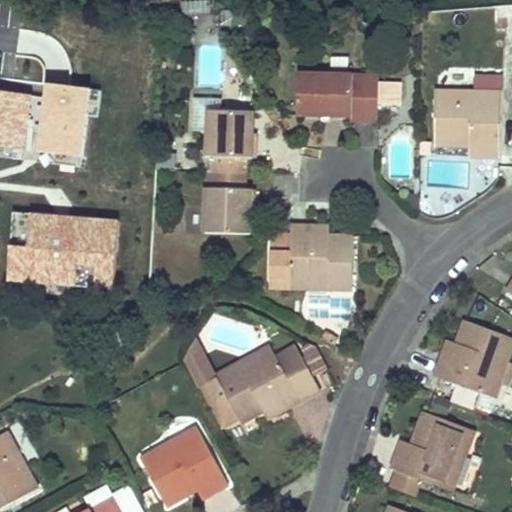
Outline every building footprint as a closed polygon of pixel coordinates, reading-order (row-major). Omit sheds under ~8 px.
[(379,76),(298,75),(297,116),(351,117),(351,120),(360,120),(378,121),(379,76)] [(0,161),(83,170),(91,90),(0,80),(0,161)] [(382,80),(380,105),(401,106),(402,81),(382,80)] [(511,88),(504,88),(501,155),(511,155),(511,88)] [(500,92),(436,92),(434,146),(470,146),(470,157),(477,157),(500,157),(500,92)] [(194,130),(208,130),(208,111),(222,111),(222,99),(194,98),(194,130)] [(207,156),(215,156),(247,157),(256,157),(256,143),(253,143),(253,128),(254,112),(222,111),(208,111),(208,130),(207,156)] [(432,143),(421,142),(421,155),(431,155),(432,143)] [(247,173),(247,157),(215,156),(215,172),(247,173)] [(215,172),(214,189),(246,189),(247,173),(215,172)] [(246,189),(214,189),(207,189),(206,235),(250,235),(251,216),(251,206),(255,206),(255,189),(246,189)] [(17,215),(11,279),(109,287),(114,222),(17,215)] [(291,236),(272,235),(271,277),(290,278),(327,279),(327,289),(352,290),(354,237),(339,236),(321,235),(321,226),(291,226),(291,236)] [(290,278),(271,277),(270,288),(327,289),(327,279),(290,278)] [(511,345),(511,337),(465,320),(453,351),(445,348),(440,362),(434,376),(446,380),(441,394),(477,408),(483,394),(495,359),(506,363),(511,345)] [(334,336),(327,333),(323,339),(331,343),(334,336)] [(340,339),(334,336),(331,343),(336,346),(340,339)] [(201,350),(195,340),(189,350),(192,355),(201,350)] [(308,356),(318,351),(316,347),(309,343),(303,347),(308,356)] [(300,401),(294,391),(299,388),(305,398),(319,390),(296,345),(276,357),(275,356),(243,373),(238,364),(215,377),(216,379),(199,388),(221,428),(238,418),(241,424),(263,412),(271,407),(275,414),(300,401)] [(270,346),(238,364),(243,373),(275,356),(270,346)] [(215,377),(201,350),(192,355),(189,350),(183,360),(198,386),(215,377)] [(327,368),(318,351),(308,356),(318,373),(327,368)] [(506,363),(495,359),(483,394),(494,398),(506,363)] [(446,380),(434,376),(429,390),(441,394),(446,380)] [(305,398),(299,388),(294,391),(300,401),(305,398)] [(275,414),(271,407),(263,412),(266,419),(275,414)] [(475,430),(424,412),(412,443),(403,440),(397,456),(392,468),(401,471),(420,478),(452,490),(475,430)] [(199,428),(142,460),(167,506),(197,490),(202,499),(217,491),(229,485),(199,428)] [(0,510),(38,489),(8,432),(0,436),(0,510)] [(420,478),(401,471),(395,487),(415,495),(420,478)] [(86,499),(91,509),(114,496),(108,487),(86,499)] [(114,496),(122,511),(144,511),(131,487),(114,496)] [(122,511),(114,496),(91,509),(92,511),(122,511)]
